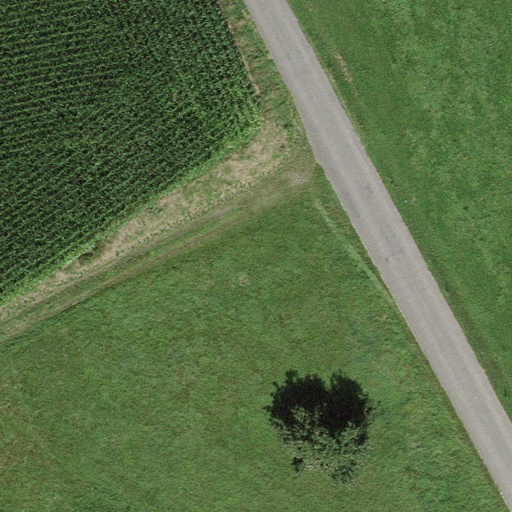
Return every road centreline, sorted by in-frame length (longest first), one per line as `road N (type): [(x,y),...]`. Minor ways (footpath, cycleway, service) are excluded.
road 1 (unclassified): [(511,466),(364,164),(269,0)]
road 2 (track): [(364,164),(0,361)]
